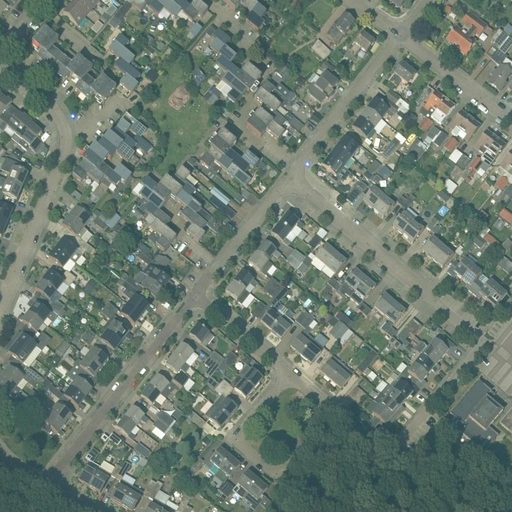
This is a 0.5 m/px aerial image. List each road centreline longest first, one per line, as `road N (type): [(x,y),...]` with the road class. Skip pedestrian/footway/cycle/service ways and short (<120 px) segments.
road 1 (residential): [(394,446),(484,340),(288,177)]
road 2 (residential): [(46,483),(194,294)]
road 3 (residential): [(288,371),(328,408),(281,466),(264,467),(237,446),(238,432)]
road 4 (unclassified): [(0,308),(63,155),(64,130)]
road 5 (residential): [(294,169),(399,35)]
road 6 (residential): [(511,124),(399,35)]
road 7 (residential): [(194,294),(288,371)]
